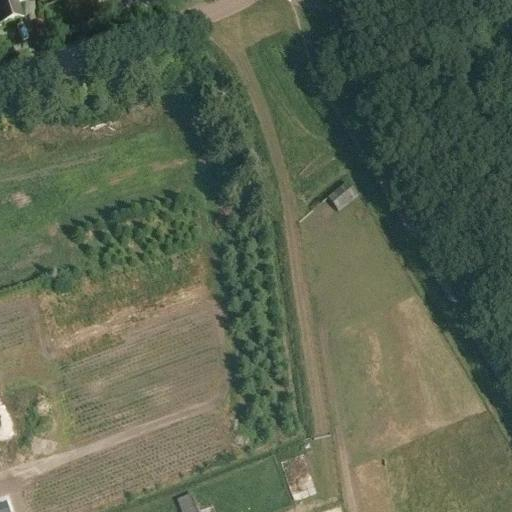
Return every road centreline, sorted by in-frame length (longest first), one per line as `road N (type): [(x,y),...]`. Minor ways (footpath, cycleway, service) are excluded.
road 1 (track): [(275,0),(511,401)]
road 2 (unclassified): [(0,85),(236,0)]
